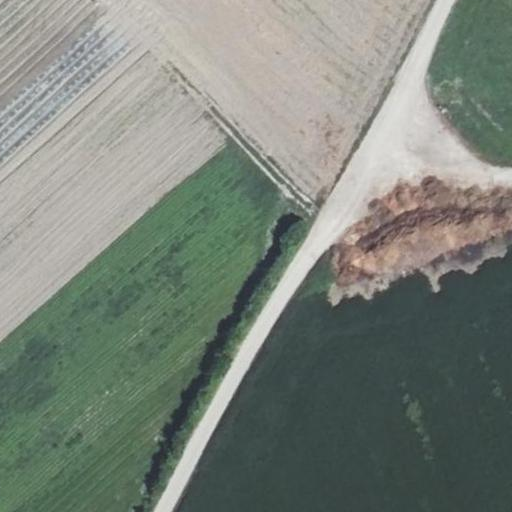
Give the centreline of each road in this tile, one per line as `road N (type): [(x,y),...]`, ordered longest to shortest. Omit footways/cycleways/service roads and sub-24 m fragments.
road 1 (track): [(166,511),(369,146)]
road 2 (track): [(369,146),(445,0)]
road 3 (track): [(511,185),(475,194),(408,172),(369,146)]
